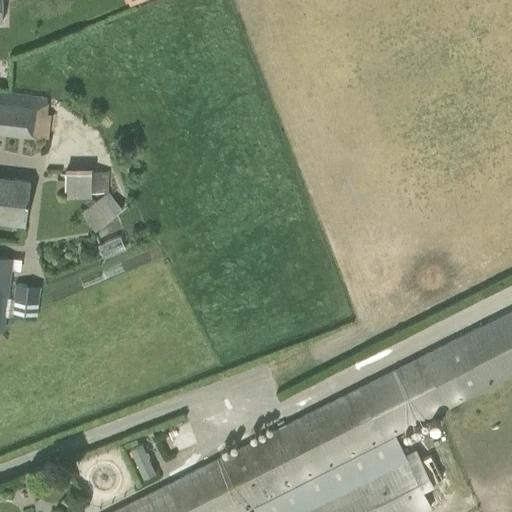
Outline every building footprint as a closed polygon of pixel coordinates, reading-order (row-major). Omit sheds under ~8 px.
[(48,98),(0,92),(0,131),(44,137),(48,98)] [(92,192),(106,193),(109,191),(109,170),(92,170),(92,192)] [(29,180),(0,176),(0,213),(25,217),(29,180)] [(95,229),(123,206),(110,190),(109,191),(106,193),(82,213),(95,229)] [(0,330),(3,331),(6,306),(12,257),(0,255),(0,330)] [(15,283),(12,307),(11,316),(37,319),(41,286),(15,283)] [(237,511),(253,505),(256,511),(268,511),(262,500),(394,433),(438,411),(511,373),(511,311),(360,387),(113,511),(237,511)] [(419,511),(431,506),(422,489),(429,485),(434,483),(433,482),(442,478),(430,455),(422,459),(417,449),(405,454),(394,433),(262,500),(268,511),(419,511)] [(142,443),(130,448),(144,478),(156,473),(142,443)]
